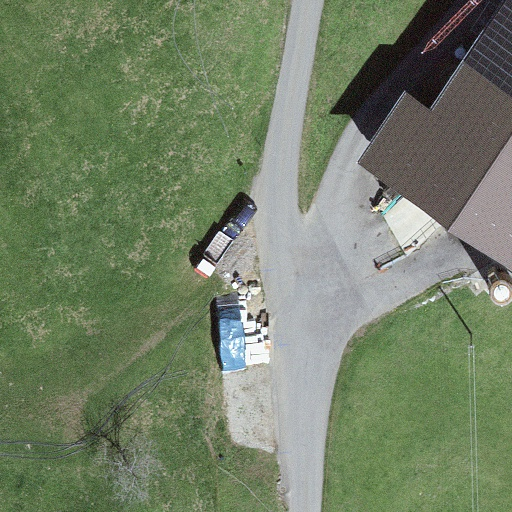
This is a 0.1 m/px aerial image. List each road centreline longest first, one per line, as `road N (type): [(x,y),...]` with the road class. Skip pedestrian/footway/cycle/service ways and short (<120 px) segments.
road 1 (unclassified): [(304,0),(278,207),(291,315),(289,511)]
road 2 (track): [(466,0),(366,136),(291,315)]
